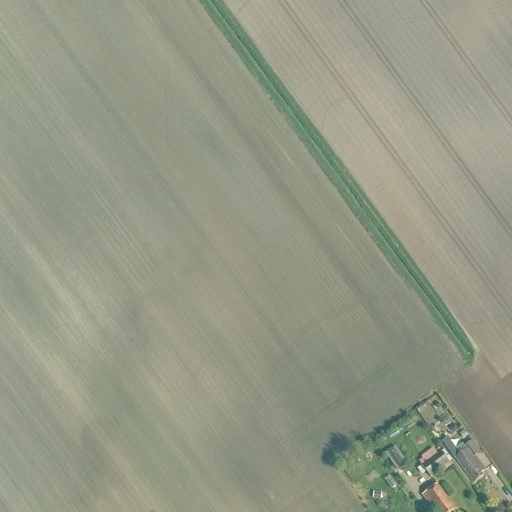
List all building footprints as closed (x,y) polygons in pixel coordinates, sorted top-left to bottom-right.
[(420,413),(426,409),(423,404),(417,409),(420,413)] [(464,440),(468,436),(464,431),(460,435),(464,440)] [(482,474),(487,470),(476,456),(481,452),(473,441),(465,446),(468,450),(461,455),(448,438),(443,442),(474,484),(484,476),(482,474)] [(402,457),(396,448),(386,454),(392,464),(402,457)] [(432,479),(450,465),(442,453),(438,456),(433,449),(422,458),(427,464),(423,467),(432,479)] [(346,470),(351,477),(368,464),(364,458),(346,470)] [(438,511),(454,511),(456,511),(438,486),(423,497),(431,509),(435,507),(438,511)]
